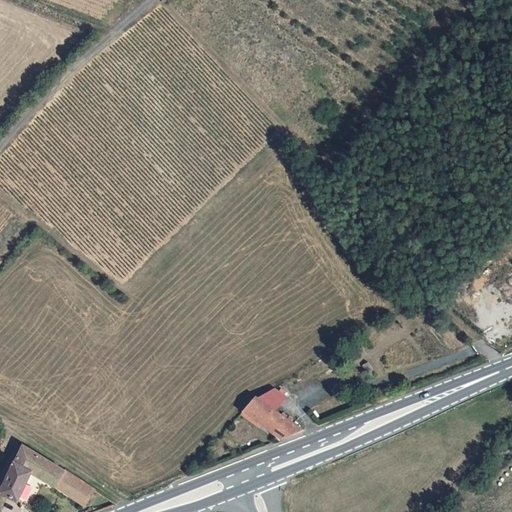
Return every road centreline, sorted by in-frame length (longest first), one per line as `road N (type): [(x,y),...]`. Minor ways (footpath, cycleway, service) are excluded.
road 1 (primary): [(251,474),(511,368)]
road 2 (track): [(0,145),(79,60),(152,0)]
road 3 (track): [(137,511),(0,422)]
